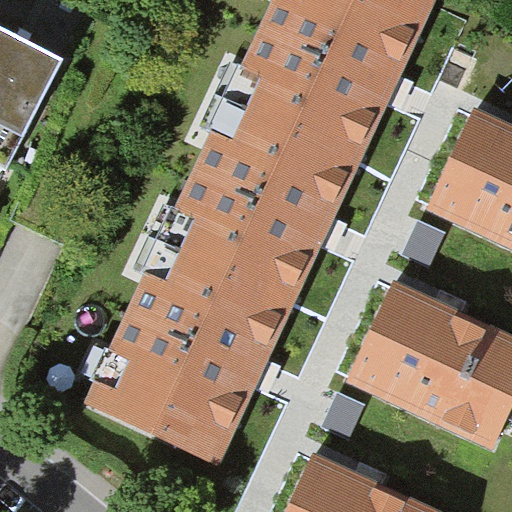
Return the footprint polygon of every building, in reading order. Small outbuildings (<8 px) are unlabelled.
[(437,0),(280,0),(234,102),(367,162),(441,2),(437,0)] [(0,174),(6,177),(63,68),(21,46),(0,35),(0,174)] [(300,307),(367,162),(234,102),(167,246),(300,307)] [(511,114),(485,102),(439,200),(511,234),(511,114)] [(230,460),(300,307),(167,246),(98,400),(230,460)] [(511,330),(403,280),(357,378),(503,446),(511,426),(511,330)] [(464,511),(324,447),(293,511),(464,511)]
